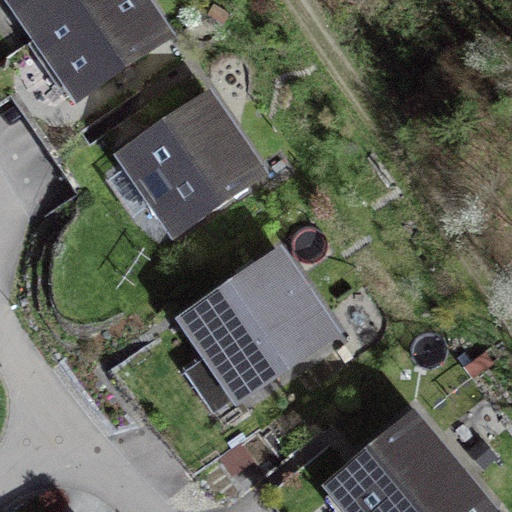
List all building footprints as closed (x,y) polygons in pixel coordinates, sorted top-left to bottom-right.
[(156,55),(118,0),(0,0),(0,3),(73,111),(156,55)] [(251,192),(202,119),(121,173),(170,246),(251,192)] [(322,350),(272,275),(183,335),(233,409),(322,350)] [(330,502),(338,511),(425,511),(450,492),(407,439),(330,502)] [(467,511),(450,492),(425,511),(467,511)]
